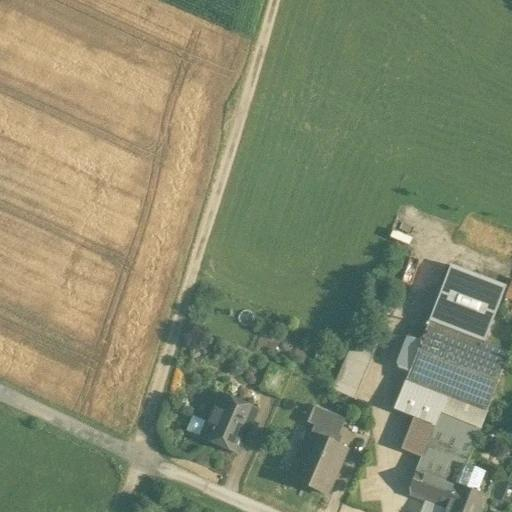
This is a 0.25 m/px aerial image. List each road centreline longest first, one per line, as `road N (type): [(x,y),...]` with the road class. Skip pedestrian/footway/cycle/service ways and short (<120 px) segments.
road 1 (track): [(272,0),(124,511)]
road 2 (track): [(139,458),(0,394)]
road 3 (residential): [(259,511),(139,458)]
